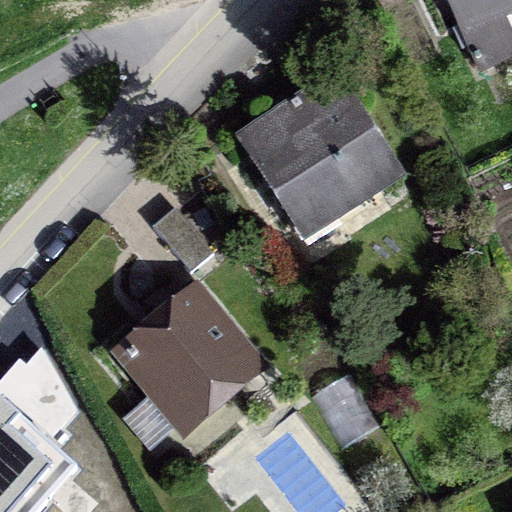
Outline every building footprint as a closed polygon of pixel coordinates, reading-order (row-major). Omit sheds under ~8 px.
[(511,0),(447,0),(463,33),(511,9),(511,0)] [(336,76),(239,138),(296,227),(330,205),(338,218),(401,178),(336,76)] [(153,228),(191,274),(213,255),(176,209),(153,228)] [(180,307),(123,355),(180,424),(254,363),(191,288),(175,301),(180,307)] [(36,511),(74,470),(6,410),(0,416),(0,511),(36,511)]
